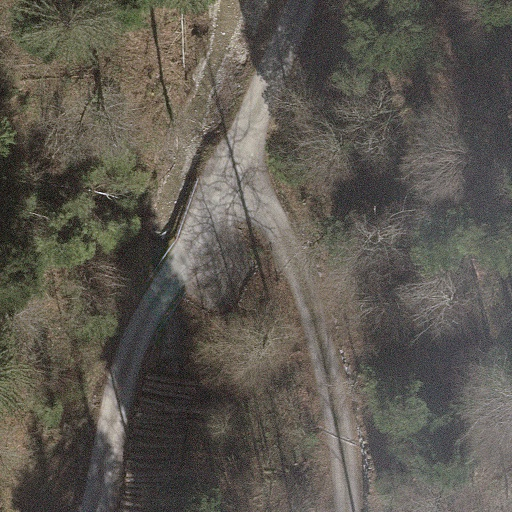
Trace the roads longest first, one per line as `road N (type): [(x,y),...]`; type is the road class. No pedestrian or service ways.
road 1 (unclassified): [(97,511),(136,341),(203,232),(305,0)]
road 2 (track): [(239,152),(303,287),(337,421),(349,511)]
